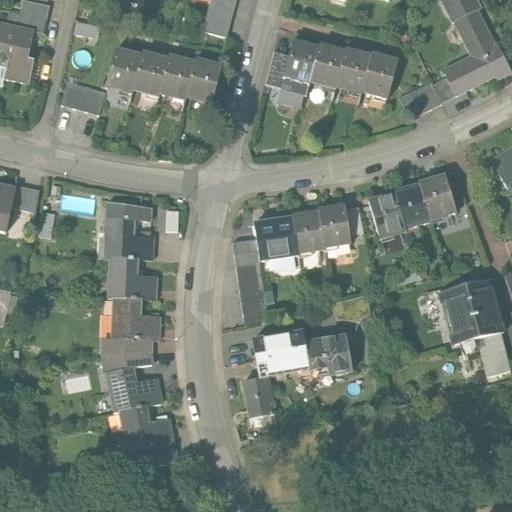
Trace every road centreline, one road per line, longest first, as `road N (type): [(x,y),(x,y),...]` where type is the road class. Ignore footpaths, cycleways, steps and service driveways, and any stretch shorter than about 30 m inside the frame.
road 1 (residential): [(249,511),(220,444),(207,375),(202,304),(221,185)]
road 2 (residential): [(221,185),(329,171),(446,139),(511,106)]
road 3 (residential): [(221,185),(118,174),(0,148)]
road 4 (residential): [(273,0),(221,185)]
